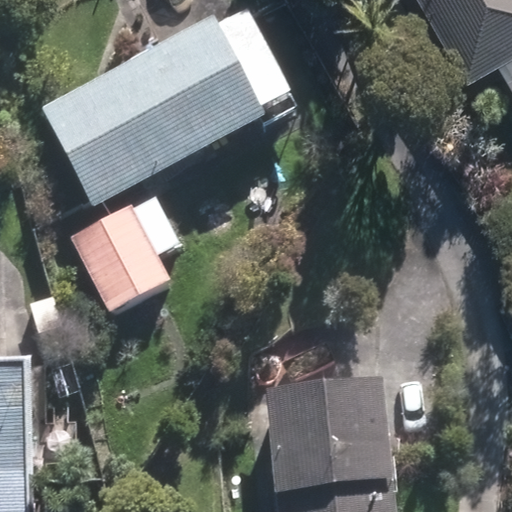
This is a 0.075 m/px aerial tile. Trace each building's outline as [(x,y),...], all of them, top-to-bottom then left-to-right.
[(511,0),(436,0),(483,75),(511,57),(511,0)] [(250,16),(56,118),(103,207),(297,104),(250,16)] [(146,214),(83,247),(118,316),(182,283),(146,214)] [(51,511),(46,365),(0,366),(0,511),(51,511)] [(410,511),(400,392),(280,402),(289,511),(410,511)]
